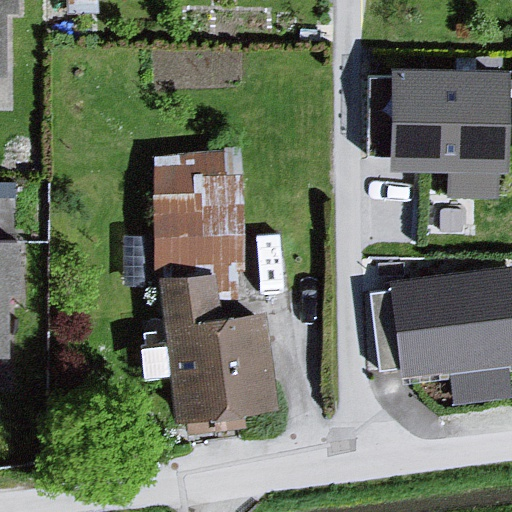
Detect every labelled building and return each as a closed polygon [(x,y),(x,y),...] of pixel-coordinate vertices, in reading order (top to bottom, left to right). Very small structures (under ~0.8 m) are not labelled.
[(14,0),(0,0),(0,85),(1,85),(0,62),(0,22),(15,21),(14,0)] [(507,61),(386,61),(386,161),(444,161),(444,192),(496,192),(496,165),(507,165),(507,61)] [(151,166),(151,286),(209,284),(211,312),(232,312),(236,157),(151,166)] [(20,252),(0,251),(0,366),(6,367),(4,303),(17,301),(20,252)] [(511,261),(389,276),(401,372),(445,367),(450,402),(511,394),(507,359),(511,358),(511,261)] [(209,284),(151,286),(166,426),(269,416),(259,319),(212,324),(211,312),(209,284)]
